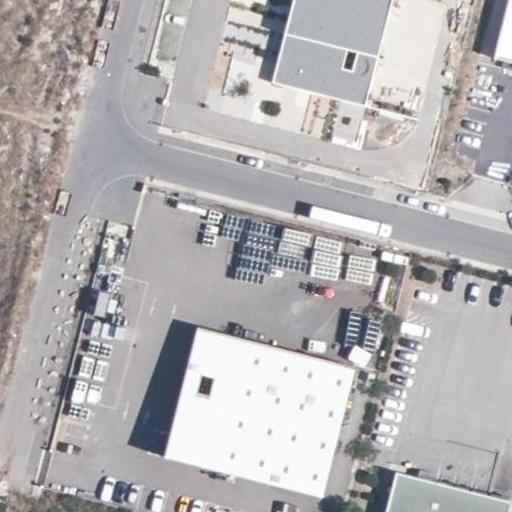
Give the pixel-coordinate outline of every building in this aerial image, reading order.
[(293,0),(272,83),(365,106),(392,0),(293,0)] [(511,0),(509,0),(494,60),(511,64),(511,0)] [(322,497),(355,367),(198,327),(165,457),(322,497)] [(436,477),(438,469),(421,465),(419,473),(436,477)] [(507,511),(511,493),(511,487),(438,469),(436,477),(419,473),(397,467),(385,511),(507,511)]
